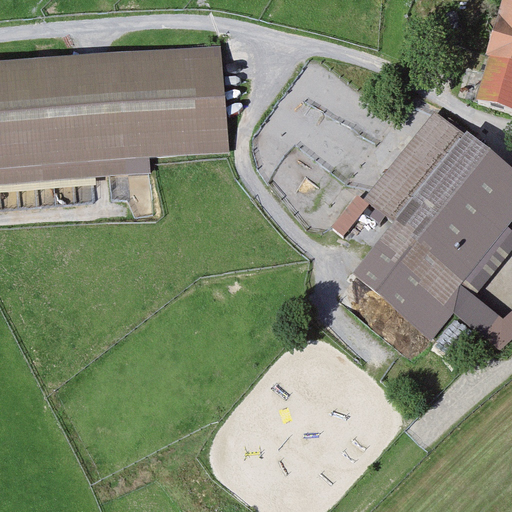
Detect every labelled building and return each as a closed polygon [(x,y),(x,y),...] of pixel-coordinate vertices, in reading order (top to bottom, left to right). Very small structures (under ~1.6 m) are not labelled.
[(511,0),(502,0),(486,55),(490,56),(477,99),(511,109),(511,0)] [(223,47),(0,63),(0,184),(151,173),(150,158),(231,152),(223,47)] [(461,287),(511,222),(511,167),(435,108),(431,113),(371,189),(364,199),(392,221),(350,275),(433,339),(452,314),(445,308),(461,287)] [(358,197),(332,228),(343,237),(369,206),(358,197)] [(511,311),(502,319),(461,287),(445,308),(452,314),(500,351),(511,340),(511,311)]
